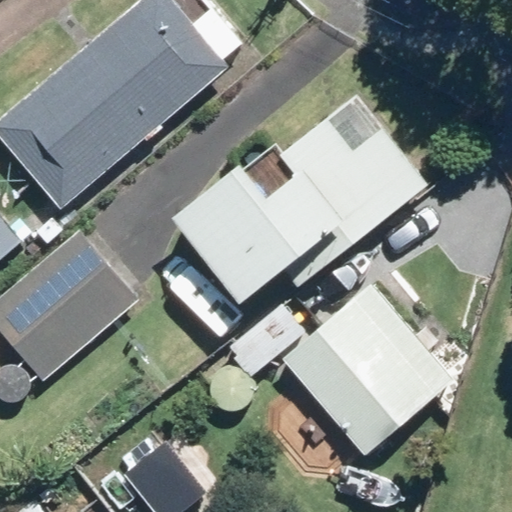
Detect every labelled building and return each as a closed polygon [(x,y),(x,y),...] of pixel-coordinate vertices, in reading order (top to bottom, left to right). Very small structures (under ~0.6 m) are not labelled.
[(73,209),(241,66),(184,0),(148,0),(1,125),(73,209)] [(194,219),(261,305),(360,228),(372,243),(443,185),(370,93),(295,152),(316,179),(293,198),(265,163),(194,219)] [(0,268),(33,241),(0,201),(0,268)] [(0,317),(52,382),(149,301),(89,230),(0,304),(0,317)] [(379,457),(467,382),(381,283),(294,358),(318,386),(310,394),(330,416),(338,409),(379,457)] [(274,368),(317,332),(293,303),(249,339),(274,368)] [(53,509),(45,497),(19,511),(88,511),(92,509),(76,489),(53,509)]
